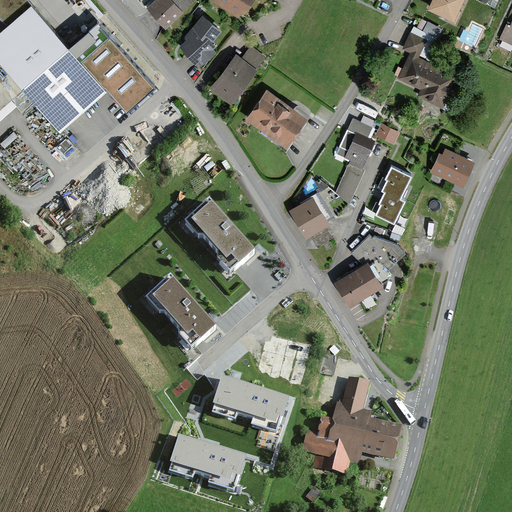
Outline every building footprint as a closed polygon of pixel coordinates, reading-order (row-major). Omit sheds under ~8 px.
[(0,0),(0,19),(8,28),(0,35),(0,62),(3,65),(0,67),(0,110),(23,91),(60,133),(107,92),(105,90),(106,89),(126,113),(154,89),(97,24),(69,49),(27,0),(0,0)] [(191,0),(154,0),(142,10),(160,31),(193,2),(191,0)] [(251,0),(216,0),(214,3),(240,18),(251,0)] [(434,0),(429,11),(453,23),(463,0),(434,0)] [(511,15),(501,39),(511,44),(511,15)] [(218,35),(202,20),(175,50),(191,65),(218,35)] [(402,49),(410,53),(398,79),(421,89),(418,96),(442,107),(456,76),(423,61),(434,39),(412,29),(402,49)] [(242,63),(232,55),(205,89),(226,106),(264,58),(253,49),(242,63)] [(304,122),(267,95),(246,125),(284,151),(304,122)] [(372,145),(353,137),(343,160),(362,168),(372,145)] [(471,164),(443,152),(433,175),(460,187),(471,164)] [(410,174),(392,165),(382,187),(386,189),(376,210),(394,218),(403,198),(399,196),(410,174)] [(319,192),(290,209),(306,238),(335,221),(319,192)] [(445,206),(421,197),(414,215),(437,225),(445,206)] [(211,201),(186,223),(231,274),(256,252),(211,201)] [(361,266),(333,284),(347,304),(390,276),(385,269),(405,255),(393,245),(368,235),(350,255),(361,266)] [(173,280),(151,299),(195,348),(216,329),(173,280)] [(290,395),(222,375),(211,411),(235,418),(238,410),(254,415),(252,424),(279,432),(290,395)] [(313,438),(305,436),(300,454),(317,458),(314,469),(343,477),(348,457),(393,468),(403,431),(363,422),(371,388),(349,383),(343,408),(338,407),(333,426),(317,422),(313,438)] [(247,453),(179,433),(168,469),(193,476),(196,469),(211,473),(209,482),(236,490),(247,453)]
